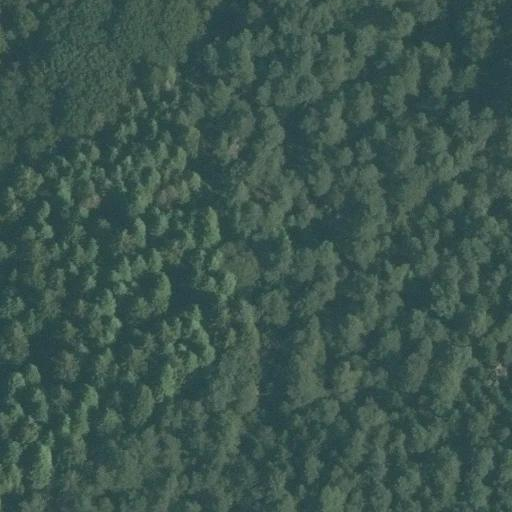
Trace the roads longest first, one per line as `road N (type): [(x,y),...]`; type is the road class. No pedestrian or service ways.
road 1 (track): [(25,511),(258,357),(511,212)]
road 2 (track): [(0,73),(117,0)]
